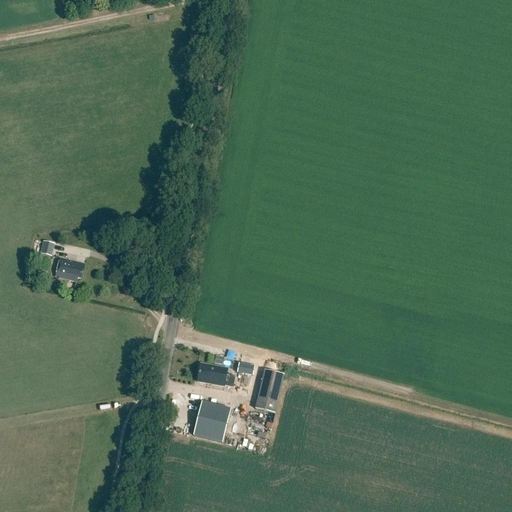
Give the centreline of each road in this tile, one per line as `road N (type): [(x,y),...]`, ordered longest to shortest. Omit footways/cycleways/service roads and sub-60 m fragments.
road 1 (tertiary): [(138,511),(231,0)]
road 2 (track): [(193,0),(0,37)]
